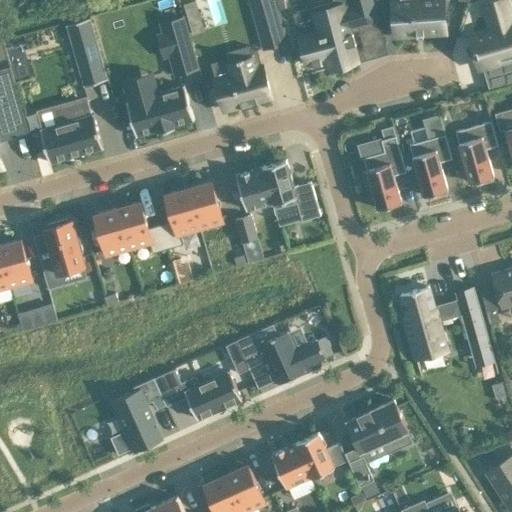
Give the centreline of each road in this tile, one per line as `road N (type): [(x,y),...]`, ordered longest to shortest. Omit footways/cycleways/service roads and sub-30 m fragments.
road 1 (residential): [(57,511),(358,379),(377,360),(379,334),(365,253)]
road 2 (residential): [(315,114),(0,204)]
road 3 (residential): [(511,214),(365,253)]
road 4 (residential): [(365,253),(315,114)]
